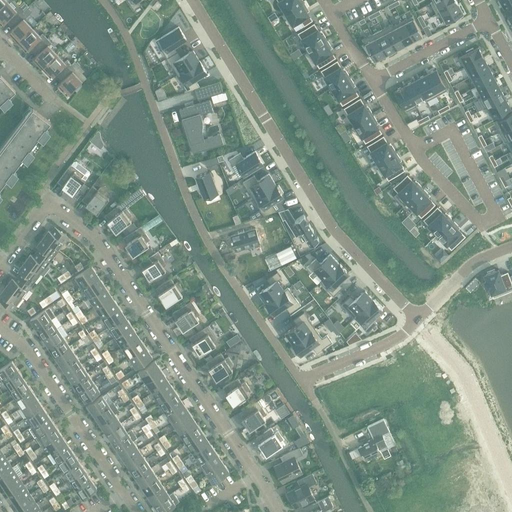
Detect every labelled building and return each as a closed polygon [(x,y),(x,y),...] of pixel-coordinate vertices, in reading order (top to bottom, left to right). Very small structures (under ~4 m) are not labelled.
[(11,22),(22,12),(23,11),(12,0),(8,0),(7,1),(0,7),(0,22),(1,24),(8,18),(11,22)] [(277,0),(285,13),(303,2),(302,0),(277,0)] [(432,2),(430,3),(436,14),(438,13),(457,2),(455,0),(436,0),(432,2)] [(511,0),(499,0),(504,9),(511,4),(511,0)] [(157,1),(152,6),(157,10),(161,4),(157,1)] [(303,2),(285,13),(292,25),(300,20),(304,26),(312,20),(306,9),(307,8),(303,2)] [(457,2),(438,13),(444,24),(463,13),(457,2)] [(9,32),(17,41),(32,27),(24,19),(27,16),(22,12),(11,22),(15,26),(9,32)] [(412,16),(402,21),(412,40),(422,35),(412,16)] [(393,26),(403,45),(412,40),(402,21),(393,26)] [(314,23),(297,33),(308,50),(326,39),(322,32),(321,34),(314,23)] [(392,24),(382,29),(393,50),(403,45),(393,26),(392,24)] [(32,44),(36,48),(47,38),(42,33),(40,35),(32,27),(17,41),(25,50),(32,44)] [(178,27),(156,40),(167,58),(178,51),(174,46),(186,39),(178,27)] [(382,29),(372,34),(384,56),(393,50),(382,29)] [(372,34),(362,40),(374,61),(384,56),(372,34)] [(33,58),(42,67),(56,54),(49,45),(51,43),(47,38),(36,48),(40,52),(33,58)] [(326,39),(308,50),(319,68),(335,58),(329,47),(330,46),(326,39)] [(71,42),(64,47),(69,52),(75,46),(71,42)] [(466,53),(458,57),(464,67),(484,57),(478,46),(473,49),(473,47),(465,51),(466,53)] [(178,51),(167,58),(177,75),(200,61),(199,61),(192,50),(181,57),(178,51)] [(57,70),(60,74),(71,64),(67,59),(64,62),(56,54),(42,67),(50,77),(57,70)] [(484,57),(464,67),(465,69),(469,77),(489,67),(484,59),(484,57)] [(337,60),(320,70),(331,88),(349,77),(345,70),(344,71),(337,60)] [(75,61),(71,64),(60,74),(64,78),(57,85),(66,94),(73,88),(81,81),(81,80),(82,81),(86,77),(82,72),(84,70),(75,61)] [(200,61),(177,75),(182,84),(187,91),(194,89),(198,88),(200,87),(195,80),(195,79),(206,72),(200,61)] [(489,67),(469,77),(470,78),(472,77),(477,86),(494,77),(489,67)] [(436,69),(425,74),(437,96),(447,90),(443,81),(436,69)] [(425,74),(415,79),(425,99),(427,101),(437,96),(425,74)] [(0,105),(15,91),(0,75),(0,105)] [(349,77),(331,88),(342,105),(358,95),(352,84),(354,83),(349,77)] [(494,77),(477,86),(482,96),(478,98),(478,99),(499,87),(494,77)] [(406,84),(405,84),(415,104),(425,99),(415,79),(406,84)] [(81,81),(73,88),(77,92),(82,86),(82,82),(81,81)] [(198,88),(194,89),(198,100),(223,92),(219,81),(200,87),(198,88)] [(405,84),(394,90),(397,95),(396,95),(399,102),(401,102),(402,104),(406,112),(417,106),(405,84)] [(161,87),(155,90),(158,99),(166,97),(161,87)] [(499,87),(478,99),(483,109),(505,97),(499,87)] [(505,97),(483,109),(485,108),(491,118),(510,108),(505,97)] [(360,98),(344,108),(354,125),(373,114),(368,107),(367,108),(360,98)] [(187,107),(179,110),(182,120),(183,120),(190,143),(189,143),(193,153),(223,144),(220,133),(202,139),(200,133),(200,126),(199,119),(198,115),(213,111),(210,100),(192,106),(191,104),(187,106),(187,107)] [(0,187),(50,122),(33,108),(0,151),(0,187)] [(511,111),(493,121),(494,124),(498,132),(511,124),(511,111)] [(373,114),(354,125),(356,128),(365,143),(382,133),(375,122),(377,121),(375,118),(373,114)] [(493,121),(492,120),(483,124),(486,129),(494,124),(493,121)] [(511,124),(498,132),(504,142),(511,137),(511,124)] [(98,131),(90,141),(100,149),(104,144),(102,141),(100,137),(99,132),(98,131)] [(264,134),(248,140),(250,145),(266,138),(264,134)] [(383,135),(367,145),(377,163),(396,151),(392,145),(390,146),(383,135)] [(230,159),(229,159),(233,165),(231,166),(238,177),(243,174),(243,175),(262,163),(255,151),(243,158),(241,155),(240,153),(230,159)] [(396,151),(377,163),(388,180),(405,170),(398,159),(400,158),(396,151)] [(217,156),(204,160),(206,166),(206,167),(219,163),(218,162),(217,157),(217,156)] [(62,187),(73,196),(74,194),(76,196),(81,189),(79,188),(89,174),(89,171),(76,161),(72,162),(57,182),(63,186),(62,187)] [(209,172),(196,177),(204,197),(217,192),(209,172)] [(254,175),(243,182),(253,199),(276,185),(275,184),(269,174),(257,181),(254,175)] [(407,174),(393,187),(397,192),(394,195),(403,206),(423,188),(417,182),(416,183),(407,174)] [(97,214),(109,198),(105,195),(108,192),(100,186),(98,189),(92,185),(81,200),(87,204),(86,205),(97,214)] [(232,185),(226,189),(228,195),(235,190),(232,185)] [(259,209),(249,215),(251,219),(263,215),(276,211),(271,203),(283,196),(281,194),(283,193),(278,185),(277,186),(276,185),(253,199),(259,209)] [(423,188),(403,206),(404,206),(407,203),(421,217),(435,204),(426,195),(428,193),(423,188)] [(131,215),(128,210),(125,207),(122,210),(118,205),(104,216),(108,221),(107,222),(115,233),(131,221),(128,217),(131,215)] [(437,206),(423,220),(437,234),(453,220),(447,214),(446,215),(437,206)] [(288,208),(278,211),(283,220),(285,219),(296,237),(302,233),(310,245),(319,239),(317,236),(315,231),(314,232),(308,222),(309,222),(306,218),(303,215),(295,220),(288,208)] [(278,212),(262,216),(266,226),(282,221),(278,212)] [(237,214),(232,216),(236,224),(241,222),(237,214)] [(453,220),(437,234),(451,249),(465,236),(456,227),(458,225),(453,220)] [(133,223),(123,231),(126,235),(128,234),(137,228),(133,223)] [(137,228),(128,234),(126,235),(122,238),(126,243),(124,244),(132,256),(149,245),(146,242),(150,239),(140,226),(137,228)] [(256,227),(230,235),(235,250),(260,243),(256,227)] [(48,230),(42,237),(58,249),(67,237),(56,228),(52,233),(48,230)] [(41,248),(37,252),(49,261),(58,249),(42,237),(37,245),(41,248)] [(291,245),(276,253),(282,264),(296,257),(291,245)] [(163,267),(166,264),(157,251),(139,263),(142,268),(141,269),(149,281),(165,270),(163,267)] [(30,254),(24,261),(40,273),(49,261),(37,252),(34,257),(30,254)] [(276,253),(265,258),(270,270),(274,268),(282,264),(276,253)] [(316,258),(306,267),(311,272),(314,269),(323,278),(319,281),(320,282),(339,263),(338,263),(330,254),(320,263),(316,258)] [(188,257),(183,261),(187,266),(192,262),(188,257)] [(23,272),(19,276),(31,285),(40,273),(24,261),(18,269),(23,272)] [(80,262),(74,266),(78,271),(83,267),(80,262)] [(339,263),(320,282),(333,296),(335,294),(339,290),(342,287),(338,282),(348,273),(339,263)] [(75,276),(82,287),(98,276),(91,265),(75,276)] [(486,280),(483,281),(486,289),(489,288),(493,297),(511,289),(511,274),(509,276),(507,271),(500,274),(498,269),(495,270),(494,269),(487,272),(487,273),(484,274),(486,280)] [(68,270),(63,274),(66,279),(71,276),(68,270)] [(270,284),(259,292),(266,302),(266,303),(288,288),(288,287),(284,290),(277,280),(281,277),(277,272),(266,279),(270,284)] [(63,274),(57,277),(61,283),(66,279),(63,274)] [(12,277),(6,285),(22,297),(31,285),(19,276),(16,281),(12,277)] [(82,287),(88,297),(105,286),(98,276),(82,287)] [(182,295),(183,289),(178,281),(174,283),(170,278),(155,288),(159,293),(158,294),(166,306),(182,295)] [(300,280),(293,285),(297,290),(303,285),(300,280)] [(12,309),(22,297),(6,285),(0,293),(4,296),(1,301),(12,309)] [(88,297),(95,307),(112,296),(105,286),(88,297)] [(288,288),(266,303),(274,314),(285,306),(290,313),(301,305),(288,288)] [(62,293),(65,298),(70,294),(67,289),(62,293)] [(350,295),(341,304),(354,318),(373,300),(364,291),(354,300),(350,295)] [(74,300),(70,294),(65,298),(69,303),(74,300)] [(50,295),(44,298),(48,304),(53,300),(51,297),(50,295)] [(95,307),(102,317),(118,306),(112,296),(95,307)] [(42,307),(48,303),(44,298),(39,301),(42,307)] [(196,316),(200,314),(190,300),(172,313),(176,318),(174,319),(182,331),(199,320),(196,316)] [(373,300),(354,318),(367,332),(377,323),(372,319),(382,309),(373,300)] [(27,310),(31,315),(36,311),(32,306),(27,310)] [(102,317),(108,327),(125,316),(118,306),(102,317)] [(30,319),(36,328),(51,319),(55,316),(49,307),(45,310),(45,309),(30,319)] [(331,307),(325,312),(328,316),(334,311),(331,307)] [(222,308),(218,311),(221,316),(226,313),(222,308)] [(75,313),(78,318),(84,314),(80,309),(75,313)] [(297,325),(286,332),(293,343),(293,344),(315,328),(304,312),(293,320),(297,325)] [(87,320),(84,314),(78,318),(82,323),(87,320)] [(77,322),(74,316),(69,319),(73,325),(77,322)] [(108,327),(115,337),(132,326),(125,316),(108,327)] [(329,318),(324,322),(330,332),(333,330),(336,335),(339,332),(333,324),(329,318)] [(36,328),(42,337),(57,327),(51,319),(36,328)] [(48,346),(63,336),(67,334),(61,325),(57,328),(57,327),(42,337),(48,346)] [(213,341),(216,339),(207,325),(189,338),(192,343),(191,344),(199,356),(215,345),(213,341)] [(115,337),(122,347),(138,336),(132,326),(115,337)] [(315,328),(293,344),(301,354),(312,346),(317,353),(332,342),(327,335),(322,338),(315,328)] [(94,329),(88,333),(92,338),(97,334),(94,329)] [(100,339),(97,334),(92,338),(95,343),(100,339)] [(237,334),(226,341),(230,347),(241,339),(237,334)] [(48,346),(54,355),(69,345),(63,336),(48,346)] [(122,347),(128,357),(145,346),(138,336),(122,347)] [(54,355),(60,364),(75,354),(69,345),(54,355)] [(145,346),(128,357),(135,367),(152,356),(145,346)] [(102,353),(105,358),(110,354),(107,349),(102,353)] [(415,350),(404,355),(414,374),(425,368),(422,362),(423,361),(420,355),(418,356),(415,350)] [(208,369),(213,376),(216,381),(232,370),(230,366),(233,364),(228,356),(224,358),(220,353),(213,358),(207,361),(205,363),(209,368),(208,369)] [(60,364),(66,373),(81,363),(75,354),(60,364)] [(114,360),(110,354),(105,358),(109,363),(114,360)] [(404,355),(394,361),(403,379),(414,374),(404,355)] [(138,371),(145,382),(162,371),(155,360),(138,371)] [(0,368),(0,375),(3,380),(18,370),(12,361),(0,368)] [(394,361),(383,366),(392,385),(403,379),(394,361)] [(66,373),(72,382),(87,372),(81,363),(66,373)] [(115,373),(119,379),(124,375),(121,369),(115,373)] [(3,380),(9,389),(24,379),(18,370),(3,380)] [(106,373),(105,374),(108,379),(113,376),(110,371),(106,373)] [(145,382),(152,392),(168,381),(162,371),(145,382)] [(72,382),(78,391),(93,381),(87,372),(72,382)] [(246,391),(250,389),(244,381),(241,383),(237,377),(222,387),(226,393),(224,394),(232,406),(249,395),(246,391)] [(358,378),(347,383),(357,406),(375,398),(370,386),(363,389),(358,378)] [(9,389),(15,398),(30,388),(24,379),(9,389)] [(122,383),(125,388),(131,385),(127,379),(122,383)] [(99,391),(93,381),(78,391),(84,401),(99,391)] [(152,392),(158,402),(175,391),(168,381),(152,392)] [(340,399),(334,401),(339,414),(357,406),(347,383),(336,388),(340,399)] [(438,387),(427,392),(434,410),(457,400),(452,389),(441,394),(438,387)] [(15,398),(21,407),(36,397),(30,388),(15,398)] [(158,402),(165,412),(182,401),(175,391),(158,402)] [(102,395),(87,405),(93,414),(108,404),(109,405),(113,402),(106,392),(102,395)] [(129,399),(125,393),(121,396),(124,402),(129,399)] [(132,398),(135,403),(140,399),(137,394),(132,398)] [(21,407),(27,416),(42,406),(36,397),(21,407)] [(144,405),(140,399),(135,403),(139,408),(144,405)] [(257,400),(239,412),(242,418),(241,419),(249,431),(265,420),(263,416),(266,414),(257,400)] [(457,400),(434,410),(442,428),(454,423),(451,416),(461,412),(457,400)] [(165,412),(172,422),(188,411),(182,401),(165,412)] [(93,414),(99,423),(114,413),(118,411),(113,402),(109,405),(108,404),(93,414)] [(284,404),(275,410),(281,418),(290,412),(284,404)] [(27,416),(33,425),(48,415),(42,406),(27,416)] [(141,417),(137,411),(133,414),(136,420),(141,417)] [(172,422),(178,432),(195,421),(188,411),(172,422)] [(99,423),(105,432),(120,422),(114,413),(99,423)] [(145,418),(148,423),(154,419),(150,414),(145,418)] [(293,414),(287,418),(294,428),(299,424),(293,414)] [(13,421),(9,415),(4,418),(8,424),(13,421)] [(54,424),(48,415),(33,425),(28,429),(34,438),(35,437),(39,434),(54,424)] [(157,424),(154,419),(148,423),(152,428),(157,424)] [(368,443),(359,447),(365,460),(380,452),(380,451),(388,447),(382,434),(389,431),(383,419),(367,426),(373,439),(367,442),(368,443)] [(178,432),(185,442),(202,431),(195,421),(178,432)] [(105,432),(111,441),(126,431),(120,422),(105,432)] [(41,446),(45,443),(60,433),(54,424),(39,434),(35,437),(41,446)] [(280,441),(283,439),(277,431),(274,433),(270,427),(255,437),(259,443),(258,444),(266,456),(282,445),(280,441)] [(13,431),(16,436),(21,433),(17,428),(13,431)] [(111,441),(117,450),(132,440),(133,441),(137,438),(131,429),(127,432),(126,431),(111,441)] [(153,435),(149,429),(145,432),(148,438),(153,435)] [(185,442),(192,452),(208,441),(202,431),(185,442)] [(45,443),(51,452),(66,442),(60,433),(45,443)] [(461,433),(449,439),(457,457),(479,447),(474,436),(464,440),(461,433)] [(159,438),(162,443),(167,439),(164,435),(159,438)] [(171,445),(167,439),(162,443),(166,449),(171,445)] [(117,450),(123,459),(138,449),(133,441),(132,440),(117,450)] [(192,452),(188,454),(194,464),(198,462),(215,451),(208,441),(192,452)] [(53,464),(57,461),(72,451),(66,442),(51,452),(47,455),(53,464)] [(12,446),(16,451),(21,448),(17,443),(12,446)] [(165,453),(161,447),(157,450),(160,456),(165,453)] [(274,466),(282,482),(302,473),(294,458),(303,454),(299,447),(283,455),(286,460),(274,466)] [(479,447),(457,457),(465,475),(477,469),(473,463),(484,458),(479,447)] [(24,453),(21,448),(16,451),(19,456),(24,453)] [(357,448),(349,453),(351,457),(359,453),(357,448)] [(123,459),(129,468),(144,458),(138,449),(123,459)] [(37,457),(33,451),(28,454),(32,460),(37,457)] [(57,461),(63,470),(78,460),(72,451),(57,461)] [(198,462),(205,472),(222,461),(215,451),(198,462)] [(172,458),(175,463),(180,459),(177,454),(172,458)] [(0,461),(0,474),(12,467),(6,458),(0,461)] [(129,468),(135,477),(150,467),(144,458),(129,468)] [(184,465),(180,459),(175,463),(179,468),(184,465)] [(406,466),(402,459),(396,461),(399,469),(406,466)] [(63,470),(69,479),(84,469),(78,460),(63,470)] [(229,471),(222,461),(205,472),(212,482),(229,471)] [(0,474),(0,481),(3,486),(18,476),(12,467),(0,474)] [(135,477),(141,486),(156,476),(150,467),(135,477)] [(49,475),(45,469),(40,472),(44,478),(49,475)] [(69,479),(75,488),(90,478),(84,469),(69,479)] [(391,471),(380,477),(382,482),(393,476),(391,471)] [(309,485),(316,482),(311,472),(296,480),(299,486),(287,492),(288,494),(286,495),(289,500),(290,499),(294,508),(314,498),(309,487),(309,485)] [(185,478),(188,483),(194,479),(190,474),(185,478)] [(3,486),(9,495),(24,485),(18,476),(3,486)] [(141,486),(147,495),(162,485),(156,476),(141,486)] [(96,487),(90,478),(75,488),(81,497),(96,487)] [(197,484),(194,479),(188,483),(192,488),(197,484)] [(480,479),(468,484),(476,502),(498,492),(494,481),(483,486),(480,479)] [(400,480),(381,489),(387,500),(405,491),(400,480)] [(9,495),(15,504),(30,494),(24,485),(9,495)] [(147,495),(153,504),(168,494),(162,485),(147,495)] [(424,485),(420,488),(425,494),(429,491),(424,485)] [(61,493),(57,487),(52,490),(56,496),(61,493)] [(405,491),(387,500),(392,511),(411,501),(405,491)] [(429,491),(425,494),(429,500),(433,498),(429,491)] [(169,495),(168,494),(153,504),(158,511),(162,511),(179,501),(173,492),(169,495)] [(498,492),(476,502),(480,511),(494,511),(493,508),(503,503),(498,492)] [(15,504),(20,511),(22,511),(36,503),(30,494),(15,504)] [(321,511),(333,506),(328,496),(315,502),(317,501),(320,508),(313,511),(312,511),(309,511),(321,511)] [(415,511),(411,501),(392,511),(415,511)] [(60,508),(56,502),(52,505),(56,511),(60,508)] [(22,511),(41,511),(42,511),(36,503),(22,511)]
